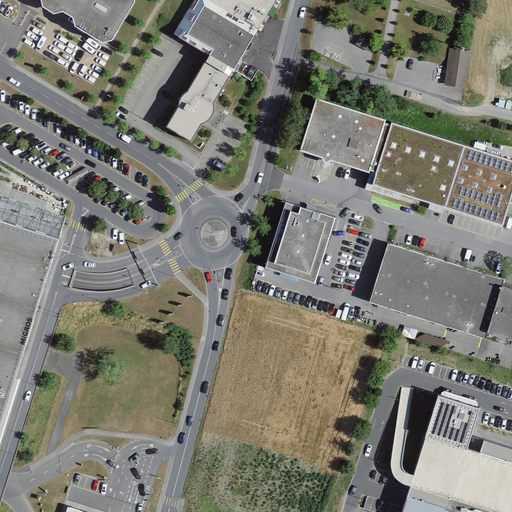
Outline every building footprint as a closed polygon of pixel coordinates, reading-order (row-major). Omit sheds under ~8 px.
[(47,0),(49,1),(51,10),(61,18),(71,16),(82,20),(83,30),(110,47),(123,44),(143,5),(140,0),(47,0)] [(191,142),(201,125),(207,124),(212,118),(214,110),(214,104),(233,72),(275,0),(195,0),(175,35),(210,56),(167,126),(191,142)] [(360,36),(355,45),(371,52),(375,44),(360,36)] [(472,52),(450,48),(444,86),(466,89),(472,52)] [(511,162),(316,101),(301,152),(369,174),(371,171),(377,173),(373,186),(503,228),(510,203),(511,203),(511,162)] [(335,218),(285,203),(266,269),(315,285),(335,218)] [(0,429),(58,241),(0,223),(0,429)] [(504,281),(389,245),(370,303),(486,340),(488,335),(511,342),(511,290),(502,288),(504,281)] [(480,408),(439,396),(404,511),(511,511),(511,448),(473,435),(480,408)]
